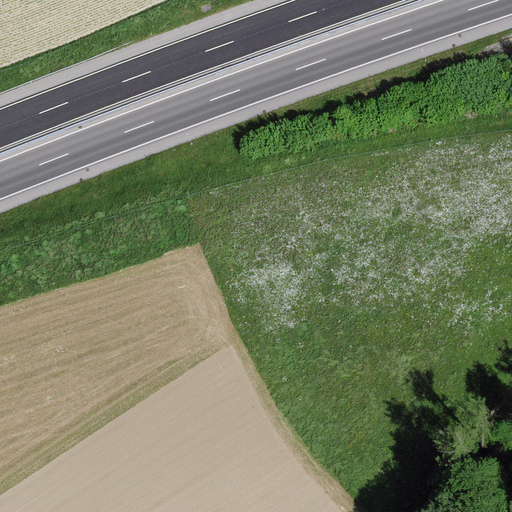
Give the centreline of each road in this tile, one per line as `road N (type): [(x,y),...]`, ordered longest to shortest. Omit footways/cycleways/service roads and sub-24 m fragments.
road 1 (motorway): [(0,179),(497,0)]
road 2 (motorway): [(349,0),(0,128)]
road 3 (track): [(423,511),(464,449),(511,400)]
